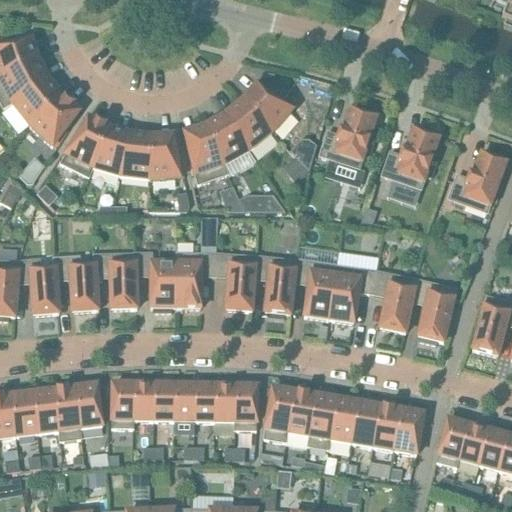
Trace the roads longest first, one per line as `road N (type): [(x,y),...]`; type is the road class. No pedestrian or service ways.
road 1 (residential): [(511,404),(273,355),(103,351),(0,361)]
road 2 (residential): [(61,0),(67,51),(82,73),(102,90),(147,105),(210,89),(237,57),(253,19)]
road 3 (unclassified): [(511,101),(381,53),(253,19)]
